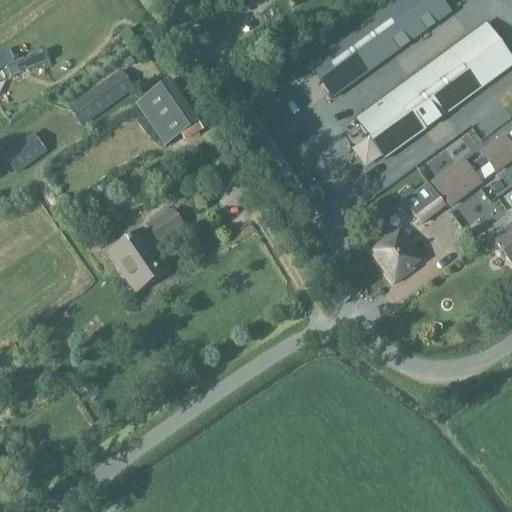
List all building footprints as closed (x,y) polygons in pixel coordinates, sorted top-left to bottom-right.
[(449,14),(438,0),(384,0),(304,59),(333,99),(449,14)] [(511,66),(511,61),(486,25),(355,120),(384,160),(511,66)] [(6,71),(1,73),(4,78),(8,76),(10,80),(44,65),(48,64),(43,53),(15,65),(5,69),(6,71)] [(10,54),(0,58),(0,73),(1,73),(6,71),(5,69),(15,65),(10,54)] [(68,110),(82,129),(89,124),(135,91),(121,72),(68,110)] [(134,105),(164,149),(179,139),(184,145),(189,142),(194,138),(198,135),(203,132),(168,82),(134,105)] [(33,135),(3,157),(16,175),(46,153),(33,135)] [(427,186),(444,209),(445,209),(444,208),(447,206),(448,207),(476,186),(479,184),(473,177),(487,166),(493,174),(495,176),(511,163),(511,148),(503,136),(478,155),(482,159),(467,169),(461,162),(428,187),(427,186)] [(410,190),(399,198),(420,227),(432,218),(444,209),(427,186),(414,196),(410,190)] [(171,211),(148,227),(159,244),(182,228),(171,211)] [(511,222),(491,238),(511,266),(511,222)] [(423,261),(400,230),(369,253),(393,286),(413,271),(412,269),(423,261)] [(142,232),(108,254),(136,295),(169,273),(142,232)]
